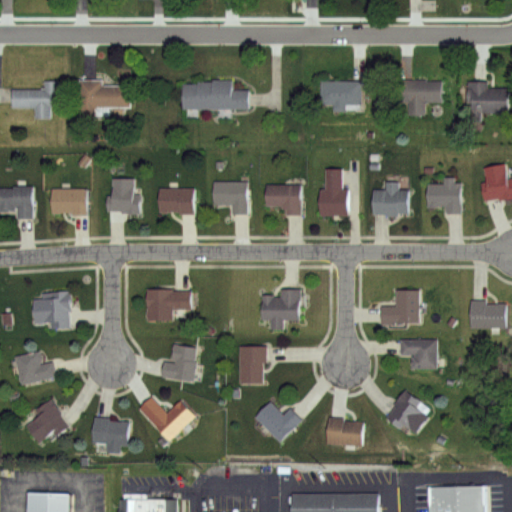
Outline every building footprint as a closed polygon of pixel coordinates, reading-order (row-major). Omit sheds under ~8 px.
[(46,80),(63,79),(63,108),(53,108),(54,118),(37,118),(37,106),(16,107),(16,89),(47,89),(46,80)] [(82,79),(105,79),(105,85),(134,84),(134,107),(98,107),(98,115),(82,115),(82,79)] [(186,84),(199,83),(199,81),(214,81),(214,79),(235,79),(235,88),(250,88),(250,107),(186,107),(186,84)] [(403,80),(445,79),(446,102),(428,103),(428,115),(411,116),(410,102),(403,102),(403,80)] [(469,79),(491,79),(491,88),(511,88),(511,111),(483,111),(483,120),(474,120),(474,104),(468,104),(469,79)] [(324,81),(363,81),(363,105),(348,105),(348,111),(335,111),(335,105),(323,105),(324,81)] [(487,167),(507,162),(510,178),(511,177),(511,200),(502,202),(501,198),(488,201),(484,185),(490,183),(487,167)] [(329,168),(344,168),(344,189),(350,189),(350,215),(323,215),(323,189),(329,189),(329,168)] [(431,184),(447,184),(447,177),(457,177),(457,183),(463,183),(464,214),(448,214),(448,204),(431,204),(431,184)] [(116,179),(136,178),(136,192),(142,192),(143,214),(123,215),(123,210),(110,210),(110,196),(117,196),(116,179)] [(376,188),(387,188),(387,181),(401,181),(401,189),(410,189),(410,212),(400,212),(400,215),(376,215),(376,188)] [(217,182),(250,182),(250,214),(234,214),(234,202),(217,203),(217,182)] [(270,186),(303,185),(304,214),(285,215),(285,205),(270,205),(270,186)] [(1,187),(35,186),(35,217),(21,218),(21,207),(17,207),(17,211),(1,211),(1,187)] [(55,189),(89,188),(90,214),(75,215),(75,211),(56,211),(55,189)] [(162,188),(198,188),(198,213),(162,213),(162,188)] [(149,289),(175,289),(175,292),(193,292),(193,309),(174,309),(174,320),(149,320),(149,289)] [(284,289),(302,289),(302,320),(285,320),(285,332),(272,332),(272,321),(263,321),(263,295),(276,295),(276,297),(284,297),(284,289)] [(399,289),(421,289),(421,302),(426,302),(426,311),(422,311),(422,323),(384,323),(384,306),(399,306),(399,289)] [(55,293),(72,292),(74,311),(71,313),(72,328),(55,329),(54,320),(39,321),(38,299),(55,298),(55,293)] [(474,300),(489,300),(489,305),(508,305),(508,327),(474,327),(474,300)] [(403,339),(439,339),(438,369),(414,369),(414,355),(403,355),(403,339)] [(177,344),(199,347),(195,381),(164,377),(166,360),(174,361),(177,344)] [(242,345),(268,345),(268,363),(265,363),(265,382),(242,383),(242,345)] [(19,357),(42,352),(45,364),(57,362),(60,378),(25,385),(19,357)] [(408,388),(434,408),(428,415),(431,417),(419,432),(406,422),(403,427),(389,416),(397,406),(395,405),(408,388)] [(155,397),(169,413),(183,400),(197,416),(170,440),(142,408),(155,397)] [(37,411),(53,398),(66,414),(64,415),(73,427),(61,437),(55,430),(42,440),(31,426),(42,417),(37,411)] [(273,402),(285,415),(293,407),(305,420),(283,442),(258,417),(273,402)] [(97,416),(113,417),(112,420),(132,422),(130,445),(124,445),(123,453),(109,452),(110,442),(96,442),(97,416)] [(332,417),(347,418),(346,421),(365,422),(364,445),(330,443),(332,417)] [(432,511),(432,482),(485,481),(485,511),(432,511)] [(294,511),(294,487),(383,484),(383,511),(294,511)] [(31,511),(33,488),(73,490),(71,511),(31,511)] [(123,511),(123,492),(177,491),(177,511),(123,511)]
